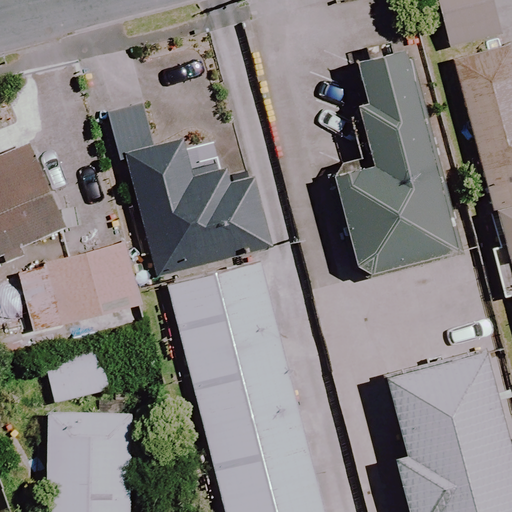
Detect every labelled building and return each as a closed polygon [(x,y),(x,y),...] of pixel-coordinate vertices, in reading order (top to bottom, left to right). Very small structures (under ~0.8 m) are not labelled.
[(492,0),(433,0),(447,53),(503,38),(492,0)] [(511,61),(509,49),(457,61),(504,266),(511,264),(511,61)] [(448,256),(399,57),(352,68),(361,104),(355,106),(370,169),(331,179),(356,279),(448,256)] [(153,148),(143,105),(105,115),(117,163),(126,161),(155,276),(270,247),(252,175),(222,182),(216,158),(191,164),(185,140),(153,148)] [(0,259),(68,232),(33,147),(0,161),(0,259)] [(140,308),(125,246),(17,270),(31,332),(140,308)] [(312,473),(260,263),(167,286),(222,511),(352,511),(341,465),(312,473)] [(511,511),(511,479),(479,355),(383,381),(403,455),(392,458),(406,511),(511,511)] [(105,394),(99,358),(44,367),(50,403),(105,394)] [(126,511),(130,417),(46,415),(42,511),(126,511)]
